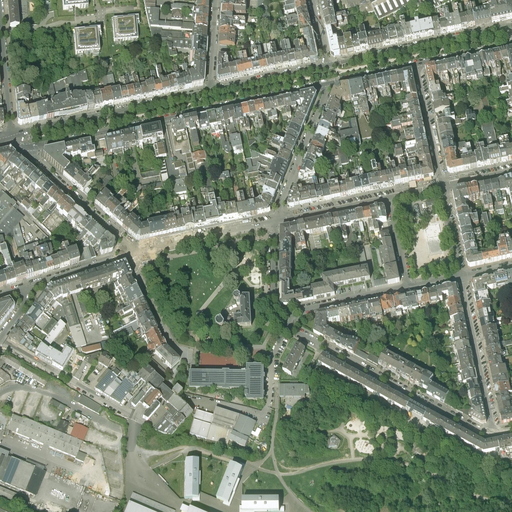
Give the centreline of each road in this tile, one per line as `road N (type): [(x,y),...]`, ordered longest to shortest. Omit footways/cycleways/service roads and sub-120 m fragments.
road 1 (tertiary): [(13,140),(35,146),(325,83)]
road 2 (residential): [(286,326),(494,433)]
road 3 (tertiary): [(210,91),(31,129),(13,140)]
road 4 (tertiary): [(511,26),(325,66)]
road 5 (residential): [(0,339),(147,425)]
road 6 (residential): [(494,433),(461,274)]
road 7 (residential): [(13,140),(132,247)]
road 8 (residential): [(274,222),(325,83)]
road 9 (residential): [(132,247),(274,222)]
road 10 (residential): [(407,286),(295,310),(286,326)]
road 11 (residential): [(13,140),(0,12)]
road 12 (residential): [(444,186),(415,64)]
